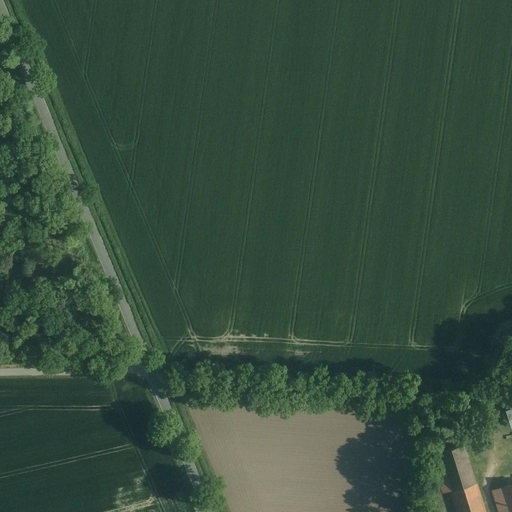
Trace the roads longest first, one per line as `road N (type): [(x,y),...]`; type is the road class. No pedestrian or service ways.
road 1 (secondary): [(147,362),(0,3)]
road 2 (track): [(155,380),(483,397),(491,371)]
road 3 (secondary): [(209,511),(147,362)]
road 4 (unclassified): [(0,372),(110,371),(147,362)]
